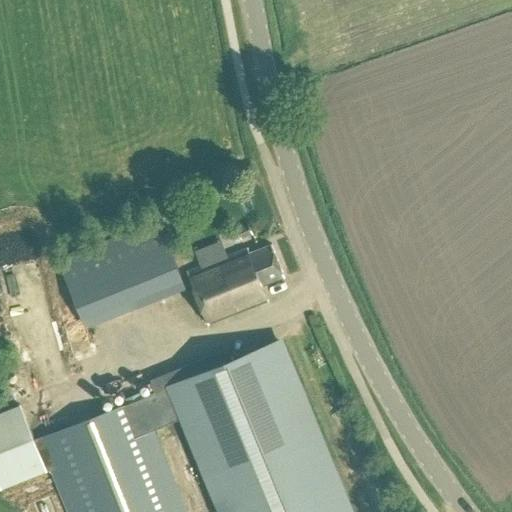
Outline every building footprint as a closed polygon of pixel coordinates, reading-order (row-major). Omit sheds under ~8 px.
[(228,232),(231,243),(252,235),(249,225),(228,232)] [(84,324),(186,285),(166,235),(64,274),(84,324)] [(187,271),(208,324),(268,301),(262,285),(285,276),(272,243),(250,252),(248,247),(187,271)] [(156,391),(142,397),(154,428),(184,417),(223,511),(350,511),(280,341),(179,382),(174,370),(180,368),(179,366),(151,378),(156,391)] [(142,397),(140,392),(126,397),(128,402),(35,438),(21,403),(0,411),(0,484),(1,487),(51,467),(68,511),(186,511),(154,428),(142,397)]
